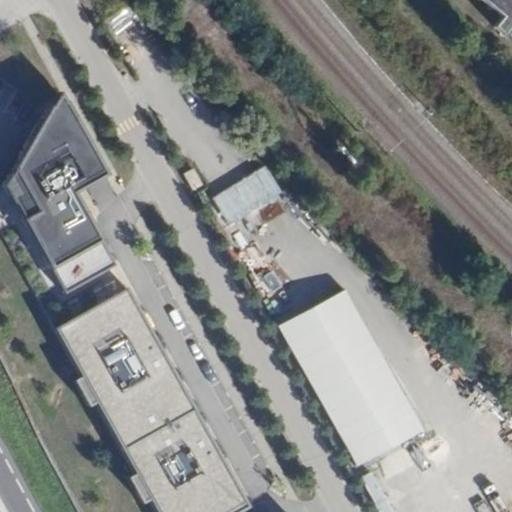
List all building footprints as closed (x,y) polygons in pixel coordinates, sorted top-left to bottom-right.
[(511,0),(480,0),(500,16),(492,26),(511,42),(511,0)] [(105,178),(59,93),(29,142),(1,188),(61,297),(112,268),(72,196),(105,178)] [(0,222),(10,218),(0,197),(0,222)] [(53,331),(151,511),(243,511),(246,510),(124,291),(53,331)] [(344,291),(278,326),(354,466),(420,431),(344,291)] [(504,499),(511,493),(511,469),(493,483),(504,499)] [(375,511),(390,511),(369,470),(357,476),(375,511)]
